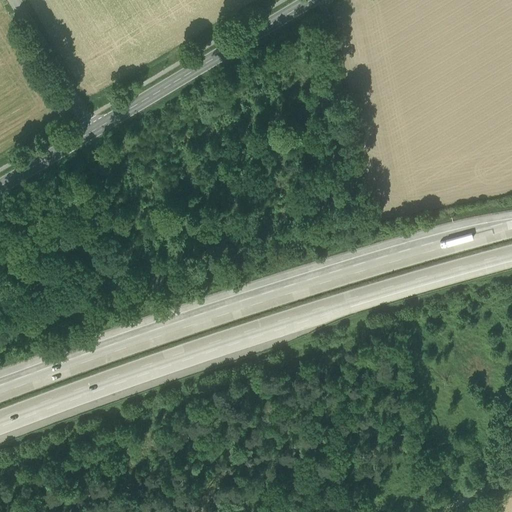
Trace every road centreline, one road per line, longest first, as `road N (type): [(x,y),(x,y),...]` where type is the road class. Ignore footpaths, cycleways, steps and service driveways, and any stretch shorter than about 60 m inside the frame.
road 1 (motorway): [(0,415),(313,307),(511,252)]
road 2 (motorway): [(511,228),(244,305),(0,390)]
road 3 (secondary): [(310,0),(92,130)]
road 4 (tertiary): [(92,130),(14,0)]
